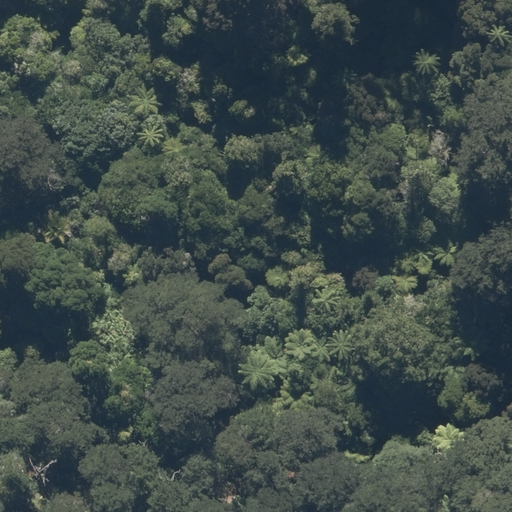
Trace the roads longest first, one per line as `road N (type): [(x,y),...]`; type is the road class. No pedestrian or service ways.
road 1 (track): [(58,13),(232,132),(511,434)]
road 2 (track): [(499,424),(450,480),(317,434),(144,511)]
